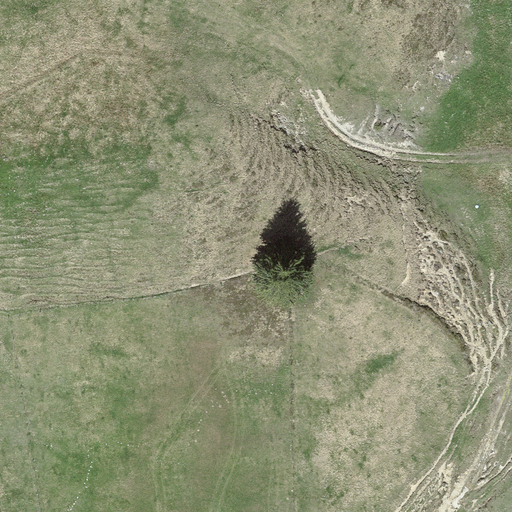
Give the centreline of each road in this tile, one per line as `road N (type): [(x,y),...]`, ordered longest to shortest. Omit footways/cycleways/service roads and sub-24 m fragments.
road 1 (track): [(511,161),(394,162),(342,145),(304,94),(293,56),(217,37)]
road 2 (track): [(449,511),(511,387)]
